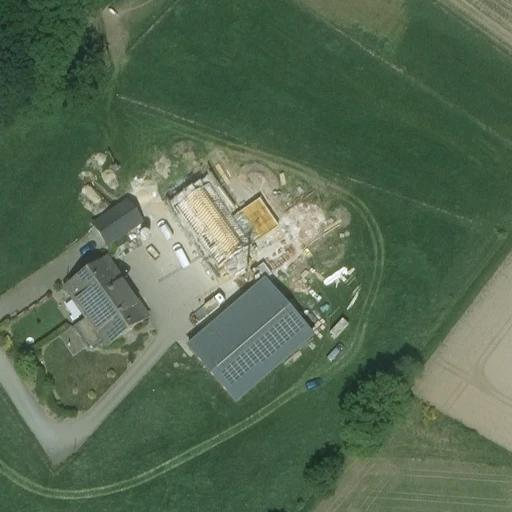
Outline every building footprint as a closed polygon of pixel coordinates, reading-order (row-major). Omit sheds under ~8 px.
[(278,229),(236,168),(208,187),(249,248),(278,229)] [(208,187),(175,210),(216,271),(249,248),(208,187)] [(122,215),(97,232),(107,247),(132,230),(122,215)] [(147,320),(105,260),(64,288),(85,320),(102,344),(105,348),(147,320)] [(263,284),(187,349),(234,403),(310,338),(263,284)] [(102,344),(85,320),(72,329),(73,329),(88,351),(91,352),(102,344)]
